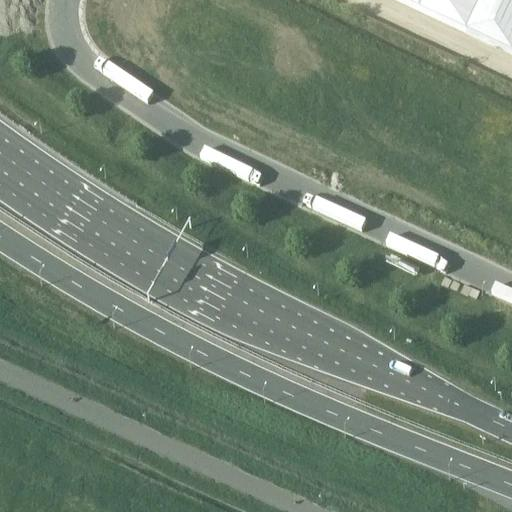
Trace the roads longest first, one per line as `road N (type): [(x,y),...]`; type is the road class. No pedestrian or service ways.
road 1 (trunk): [(511,429),(182,267),(0,150)]
road 2 (trunk): [(0,234),(155,329),(511,484)]
road 3 (unclassified): [(511,290),(197,146),(79,61),(63,0)]
road 4 (unclassified): [(309,511),(0,371)]
